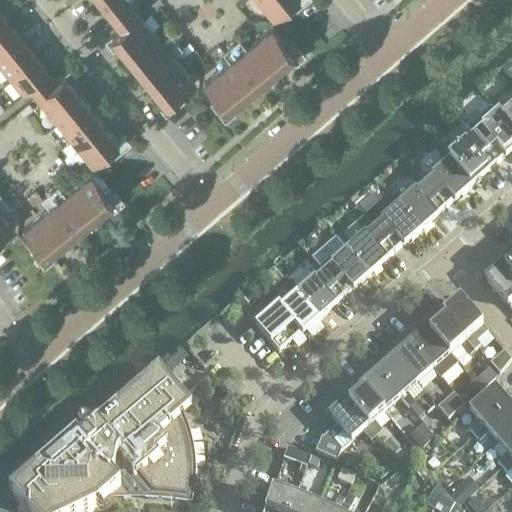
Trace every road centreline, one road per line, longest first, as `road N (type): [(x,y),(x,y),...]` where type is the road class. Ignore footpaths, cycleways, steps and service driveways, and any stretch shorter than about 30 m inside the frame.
road 1 (residential): [(228,511),(260,417),(445,261)]
road 2 (residential): [(207,219),(41,0)]
road 3 (residential): [(207,219),(385,55)]
road 4 (residential): [(34,363),(207,219)]
